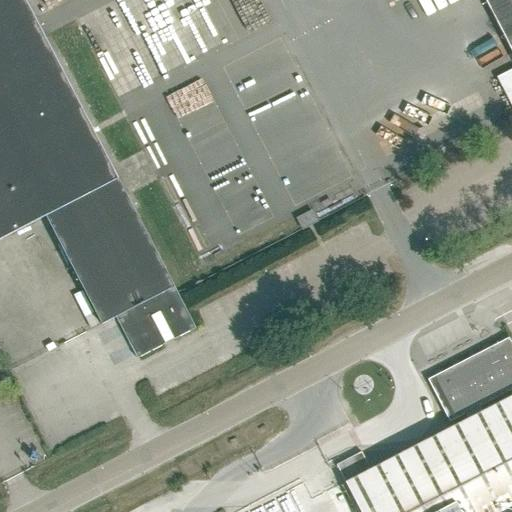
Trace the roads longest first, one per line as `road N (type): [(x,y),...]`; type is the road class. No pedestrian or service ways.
road 1 (unclassified): [(35,511),(511,267)]
road 2 (unknown): [(429,309),(280,0)]
road 3 (unknown): [(305,372),(294,418),(280,436),(166,511)]
